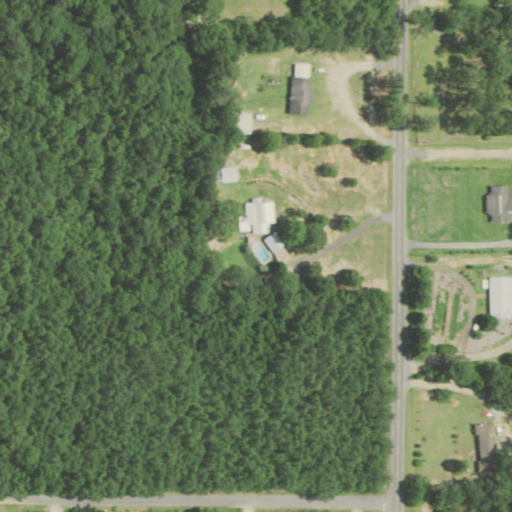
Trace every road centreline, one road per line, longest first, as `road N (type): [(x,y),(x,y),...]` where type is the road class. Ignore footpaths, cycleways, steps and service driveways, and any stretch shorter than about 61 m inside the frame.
road 1 (residential): [(405,511),(404,0)]
road 2 (residential): [(406,508),(0,504)]
